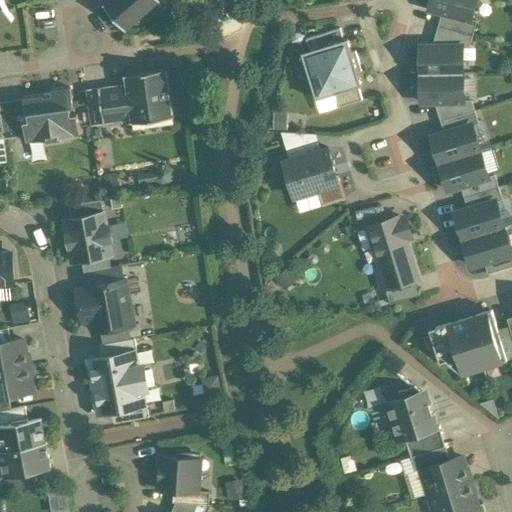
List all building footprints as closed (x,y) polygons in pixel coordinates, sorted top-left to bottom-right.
[(2,0),(0,0),(0,26),(14,18),(2,0)] [(160,0),(107,0),(104,3),(103,4),(126,30),(127,29),(159,0),(160,1),(160,0)] [(475,0),(431,0),(429,8),(442,12),(470,19),(470,18),(475,0)] [(470,19),(442,12),(438,26),(473,35),(477,20),(470,18),(470,19)] [(473,35),(438,26),(433,45),(463,45),(463,46),(471,45),(473,35)] [(341,27),(306,38),(310,50),(344,39),(341,27)] [(310,50),(302,52),(316,99),(335,93),(359,86),(362,85),(358,71),(352,51),(348,38),(344,39),(310,50)] [(421,45),(421,73),(463,73),(463,46),(463,45),(433,45),(421,45)] [(362,70),(356,50),(352,51),(358,71),(362,70)] [(167,68),(124,74),(126,83),(99,87),(104,123),(131,119),(131,122),(174,116),(167,68)] [(464,99),(463,73),(421,73),(421,101),(435,101),(464,101),(464,99)] [(359,86),(335,93),(339,106),(363,99),(359,86)] [(52,95),(43,96),(43,94),(24,97),(24,98),(26,112),(29,112),(30,119),(24,120),(26,134),(27,141),(46,138),(46,141),(61,139),(61,136),(80,133),(77,112),(72,113),(71,106),(73,106),(71,87),(51,89),(52,95)] [(99,87),(86,89),(91,124),(104,123),(99,87)] [(24,98),(0,101),(0,105),(4,137),(26,134),(24,120),(30,119),(29,112),(26,112),(24,98)] [(464,101),(435,101),(441,120),(475,110),(472,99),(464,99),(464,101)] [(475,110),(441,120),(444,132),(472,123),(472,124),(479,122),(475,110)] [(287,128),(286,113),(275,113),(275,128),(287,128)] [(444,132),(432,136),(440,162),(480,150),(472,124),(472,123),(444,132)] [(316,134),(282,132),(290,158),(320,149),(316,134)] [(290,158),(284,160),(290,179),(291,183),(295,196),(318,189),(339,183),(336,175),(333,166),(334,166),(328,146),(320,149),(290,158)] [(480,150),(440,162),(448,189),(461,185),(489,177),(488,176),(480,150)] [(339,183),(318,189),(323,205),(345,198),(340,182),(341,182),(338,174),(336,175),(339,183)] [(495,174),(488,176),(489,177),(461,185),(464,197),(499,186),(495,174)] [(499,186),(464,197),(468,208),(496,200),(496,201),(503,199),(499,186)] [(102,199),(69,203),(72,217),(104,211),(102,199)] [(468,208),(455,212),(464,239),(504,226),(496,201),(496,200),(468,208)] [(72,217),(65,218),(67,233),(67,234),(67,236),(68,236),(69,244),(68,244),(69,246),(70,246),(73,261),(82,259),(109,254),(106,241),(113,239),(110,224),(106,224),(104,211),(72,217)] [(398,219),(397,217),(369,226),(382,267),(377,269),(383,288),(385,287),(415,278),(416,278),(404,238),(411,235),(406,217),(398,219)] [(504,226),(464,239),(472,265),(484,262),(511,253),(511,252),(504,226)] [(0,284),(13,283),(13,284),(14,284),(14,283),(14,282),(11,253),(11,252),(10,252),(2,253),(1,247),(2,247),(2,246),(1,246),(0,246),(0,284)] [(511,252),(511,253),(484,262),(488,273),(511,265),(511,251),(511,252)] [(109,254),(82,259),(84,271),(111,266),(109,254)] [(111,266),(84,271),(87,286),(123,279),(120,265),(111,266)] [(297,276),(290,267),(277,279),(285,287),(297,276)] [(87,286),(86,286),(87,288),(77,290),(83,320),(100,317),(102,329),(103,329),(127,324),(133,323),(128,298),(131,297),(128,278),(123,279),(87,286)] [(385,287),(390,303),(420,294),(415,278),(385,287)] [(12,302),(14,320),(30,318),(28,300),(12,302)] [(498,330),(492,310),(488,311),(503,360),(507,359),(498,330)] [(488,311),(447,323),(462,373),(503,360),(488,311)] [(447,323),(436,327),(446,360),(462,373),(447,323)] [(127,324),(103,329),(106,343),(129,338),(127,324)] [(511,334),(509,326),(498,330),(507,359),(511,357),(511,334)] [(9,327),(0,328),(0,341),(11,340),(9,327)] [(106,343),(100,344),(102,356),(134,351),(137,350),(135,337),(106,343)] [(11,340),(0,341),(0,369),(28,364),(23,338),(11,340)] [(95,385),(146,375),(144,364),(137,366),(134,351),(102,356),(90,359),(95,385)] [(28,364),(0,369),(0,396),(9,395),(33,391),(28,364)] [(146,375),(95,385),(100,412),(135,405),(144,404),(144,403),(141,389),(148,387),(146,375)] [(369,406),(385,401),(380,384),(364,390),(369,406)] [(421,391),(414,386),(399,391),(400,397),(386,402),(398,439),(405,437),(435,427),(431,414),(432,414),(429,403),(428,403),(425,394),(421,391)] [(9,395),(0,396),(0,410),(11,408),(9,395)] [(147,403),(144,403),(144,404),(135,405),(138,418),(150,416),(147,403)] [(11,408),(0,410),(0,424),(12,422),(12,420),(28,417),(26,405),(11,408)] [(28,417),(12,420),(12,422),(0,424),(0,450),(46,442),(42,417),(28,419),(28,417)] [(435,427),(405,437),(411,456),(446,445),(440,425),(435,427)] [(46,442),(0,450),(0,454),(4,476),(36,471),(51,468),(46,442)] [(446,445),(411,456),(415,470),(422,468),(422,467),(450,458),(446,445)] [(180,451),(175,456),(160,455),(158,488),(174,489),(199,490),(200,469),(194,469),(195,459),(189,452),(180,451)] [(450,458),(422,467),(422,468),(430,492),(469,480),(461,455),(450,458)] [(4,476),(0,477),(3,491),(38,484),(36,471),(4,476)] [(469,480),(430,492),(435,511),(453,511),(477,505),(476,504),(469,480)] [(199,490),(174,489),(173,501),(209,503),(210,490),(199,490)] [(477,505),(453,511),(486,511),(483,502),(476,504),(477,505)]
